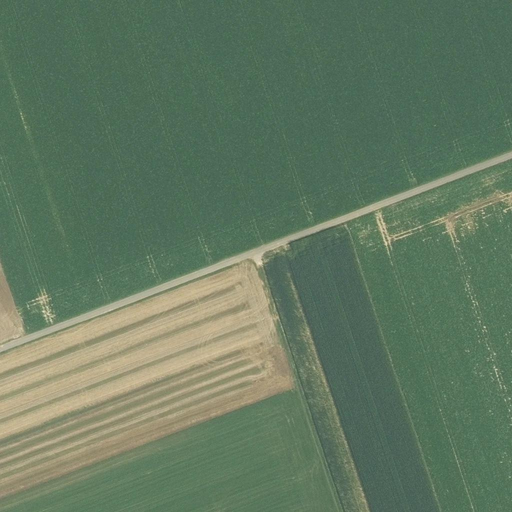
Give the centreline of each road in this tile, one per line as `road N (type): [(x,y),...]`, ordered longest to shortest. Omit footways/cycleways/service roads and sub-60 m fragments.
road 1 (track): [(511,156),(0,357)]
road 2 (track): [(254,253),(342,511)]
